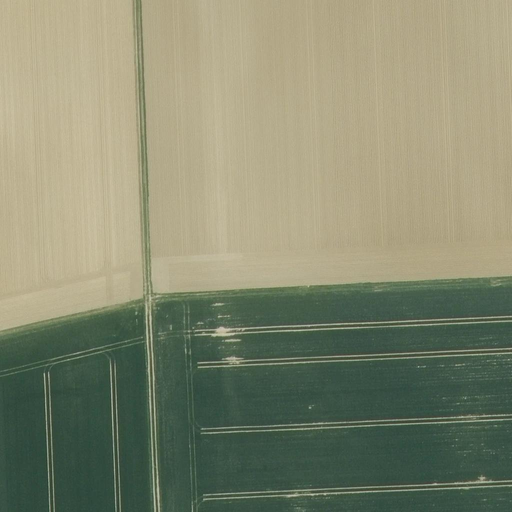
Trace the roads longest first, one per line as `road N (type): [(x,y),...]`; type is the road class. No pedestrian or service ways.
road 1 (track): [(137,0),(148,300),(511,281)]
road 2 (track): [(157,511),(148,300),(0,336)]
